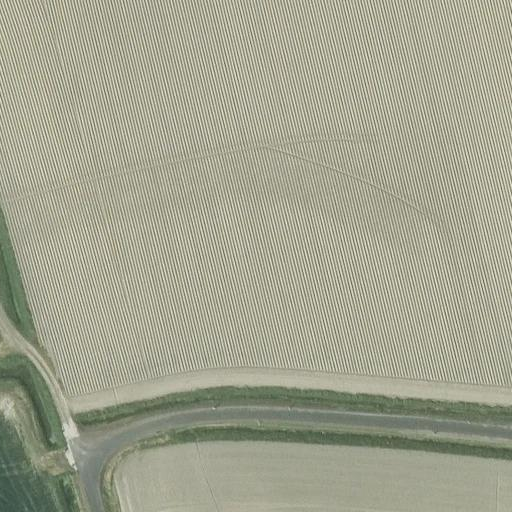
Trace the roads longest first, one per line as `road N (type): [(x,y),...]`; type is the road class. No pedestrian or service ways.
road 1 (unclassified): [(511,436),(354,418),(175,418),(78,455),(97,511)]
road 2 (track): [(0,323),(46,376),(78,455)]
